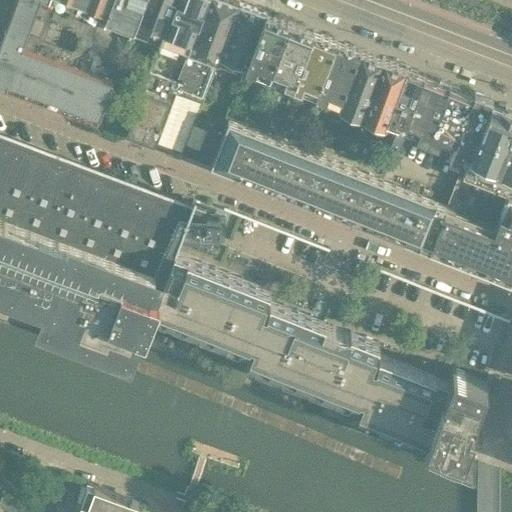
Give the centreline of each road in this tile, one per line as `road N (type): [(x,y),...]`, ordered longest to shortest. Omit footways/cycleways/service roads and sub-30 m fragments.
road 1 (residential): [(511,303),(0,101)]
road 2 (residential): [(0,435),(152,490),(165,511)]
road 3 (tertiary): [(511,54),(371,0)]
